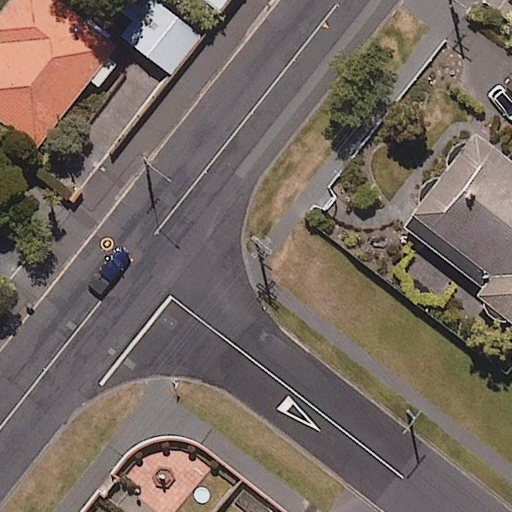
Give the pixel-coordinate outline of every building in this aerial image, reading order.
[(118,43),(61,0),(9,0),(0,12),(0,122),(36,150),(118,43)] [(201,38),(153,0),(146,0),(119,35),(171,76),(201,38)] [(228,0),(202,0),(218,13),(228,0)] [(511,90),(496,111),(511,124),(511,90)] [(511,164),(473,135),(394,236),(511,329),(511,164)]
